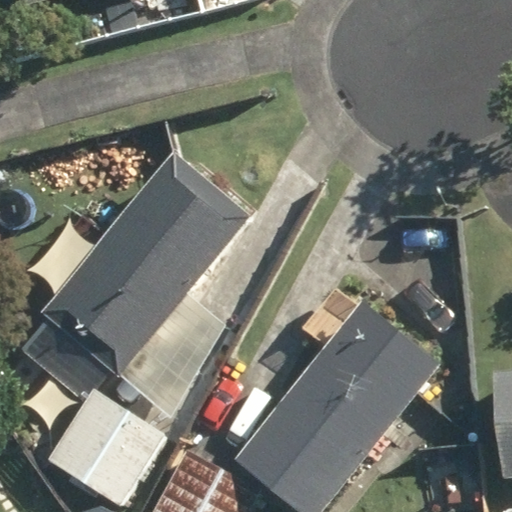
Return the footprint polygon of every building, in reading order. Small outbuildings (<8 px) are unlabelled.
[(19,0),(24,15),(84,0),(19,0)] [(42,320),(121,385),(252,226),(173,161),(42,320)] [(235,467),(288,511),(326,511),(441,376),(366,312),(235,467)] [(511,380),(494,383),(504,488),(511,487),(511,380)] [(49,467),(121,511),(122,511),(168,439),(95,395),(49,467)] [(156,511),(253,511),(262,497),(185,457),(156,511)]
